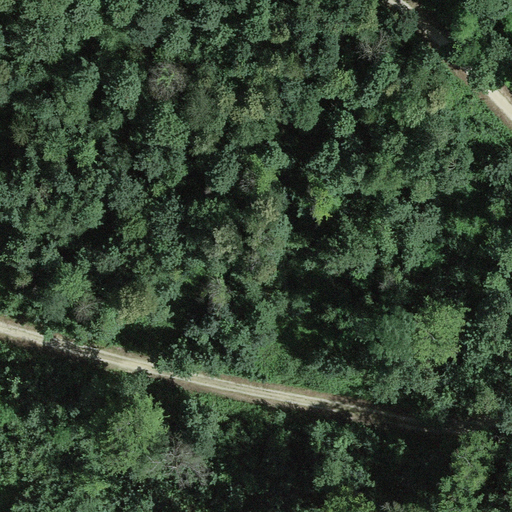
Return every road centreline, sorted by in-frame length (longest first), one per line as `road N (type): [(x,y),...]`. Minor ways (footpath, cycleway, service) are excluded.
road 1 (track): [(511,410),(448,424),(382,417),(0,324)]
road 2 (track): [(511,121),(392,0)]
